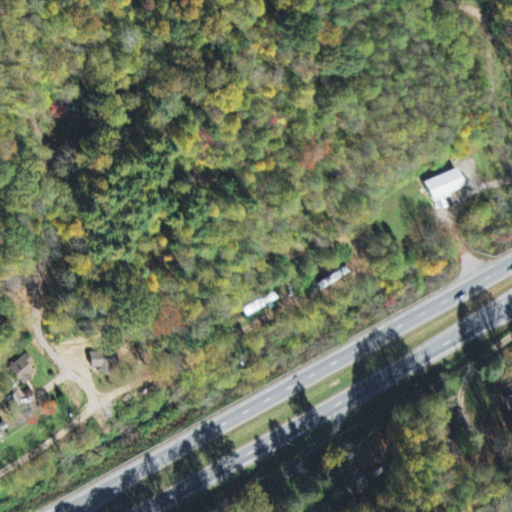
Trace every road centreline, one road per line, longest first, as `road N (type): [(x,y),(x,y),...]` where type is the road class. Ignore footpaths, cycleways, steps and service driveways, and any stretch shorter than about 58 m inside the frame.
road 1 (trunk): [(511,261),(67,511)]
road 2 (trunk): [(129,511),(511,300)]
road 3 (residential): [(0,473),(90,411),(92,388),(67,371)]
road 4 (residential): [(352,393),(335,434),(307,467),(251,511)]
road 5 (residential): [(511,338),(472,369),(460,412),(476,430),(511,430)]
